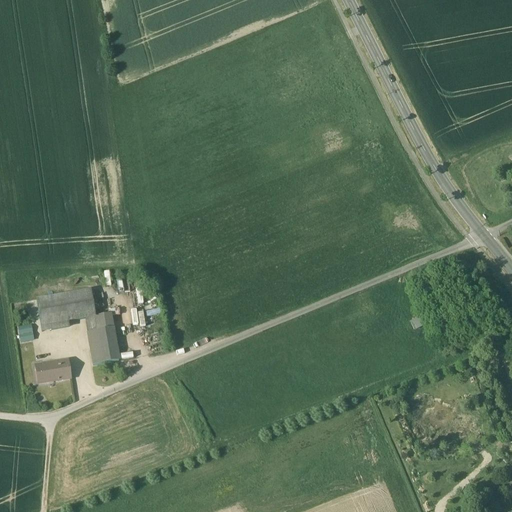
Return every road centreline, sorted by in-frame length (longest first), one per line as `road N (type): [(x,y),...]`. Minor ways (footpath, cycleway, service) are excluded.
road 1 (track): [(481,236),(46,424)]
road 2 (secondary): [(481,236),(429,161),(346,0)]
